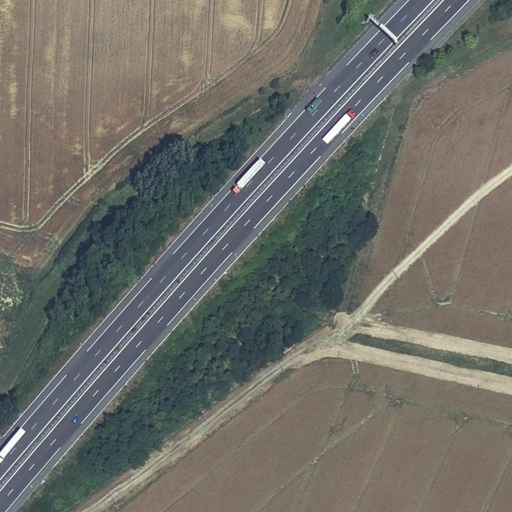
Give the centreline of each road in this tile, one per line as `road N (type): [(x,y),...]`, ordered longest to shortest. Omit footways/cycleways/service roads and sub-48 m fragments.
road 1 (motorway): [(0,505),(214,258),(455,0)]
road 2 (motorway): [(421,0),(0,466)]
road 3 (track): [(81,511),(287,353),(343,325)]
